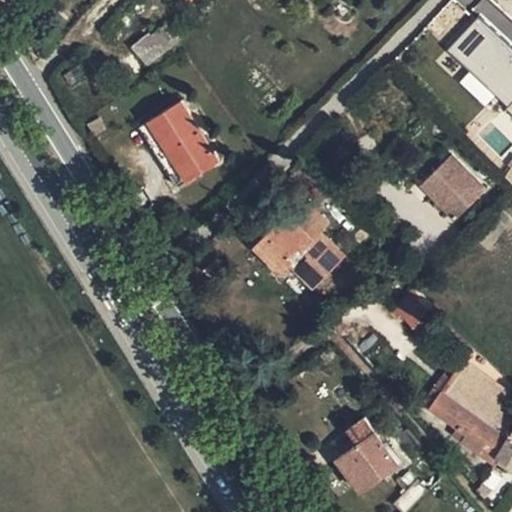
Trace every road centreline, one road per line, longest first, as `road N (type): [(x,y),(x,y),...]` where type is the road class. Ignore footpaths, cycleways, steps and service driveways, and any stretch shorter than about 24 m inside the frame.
road 1 (tertiary): [(291,511),(0,39)]
road 2 (tertiary): [(0,107),(250,511)]
road 3 (residential): [(180,241),(311,126),(434,0)]
